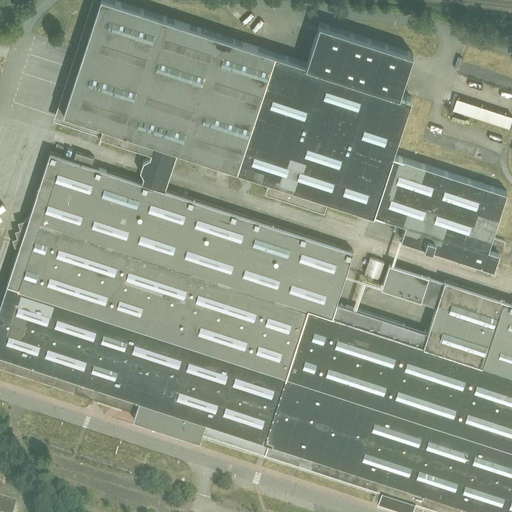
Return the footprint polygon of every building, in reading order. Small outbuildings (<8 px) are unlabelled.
[(275,52),(116,0),(100,0),(61,120),(101,134),(101,136),(152,152),(151,157),(144,160),(141,170),(144,176),(143,181),(166,188),(179,149),(237,168),(275,52)] [(307,62),(275,52),(237,168),(269,178),(266,189),(324,208),(328,197),(406,223),(401,238),(494,268),(500,251),(489,248),(507,190),(393,153),(412,96),(400,93),(413,52),(320,22),(307,62)] [(511,116),(511,114),(457,97),(453,107),(509,127),(511,116)] [(466,153),(473,154),(474,146),(467,144),(466,153)] [(74,159),(51,151),(28,218),(24,219),(26,226),(21,228),(23,235),(18,236),(20,243),(0,305),(0,353),(140,399),(136,411),(134,417),(200,439),(202,433),(206,420),(486,511),(511,511),(511,301),(445,280),(445,281),(437,305),(428,331),(337,301),(354,250),(166,188),(143,181),(92,165),(74,159)] [(95,156),(77,151),(74,159),(92,165),(95,156)] [(429,276),(390,263),(382,287),(421,300),(429,276)] [(445,281),(429,276),(421,300),(437,305),(445,281)] [(140,399),(0,353),(0,366),(136,411),(140,399)] [(486,511),(206,420),(202,433),(382,491),(416,502),(446,511),(486,511)] [(412,511),(416,502),(382,491),(378,503),(406,511),(412,511)] [(0,511),(12,511),(16,504),(0,498),(0,511)]
